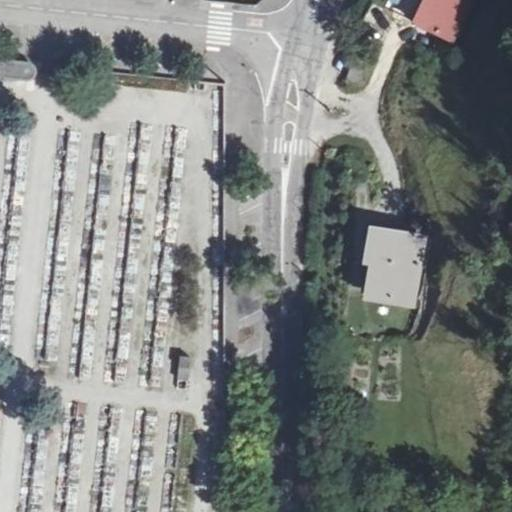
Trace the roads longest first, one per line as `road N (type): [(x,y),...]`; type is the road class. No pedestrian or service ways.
road 1 (secondary): [(308,34),(284,207),(282,511)]
road 2 (residential): [(0,1),(308,34)]
